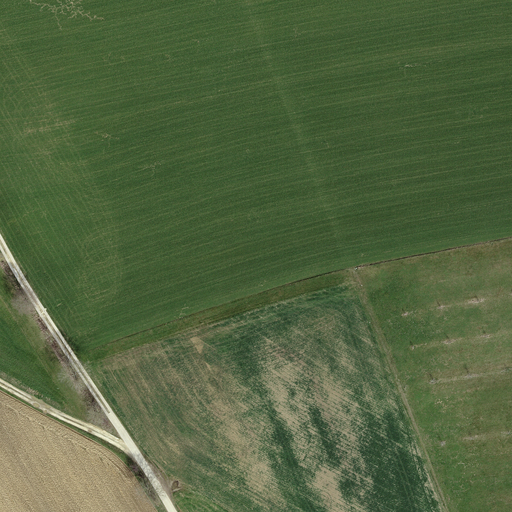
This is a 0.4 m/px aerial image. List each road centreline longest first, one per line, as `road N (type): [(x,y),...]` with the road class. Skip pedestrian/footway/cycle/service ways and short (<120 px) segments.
road 1 (track): [(0,247),(170,511)]
road 2 (track): [(443,511),(341,251)]
road 3 (track): [(0,387),(140,463)]
